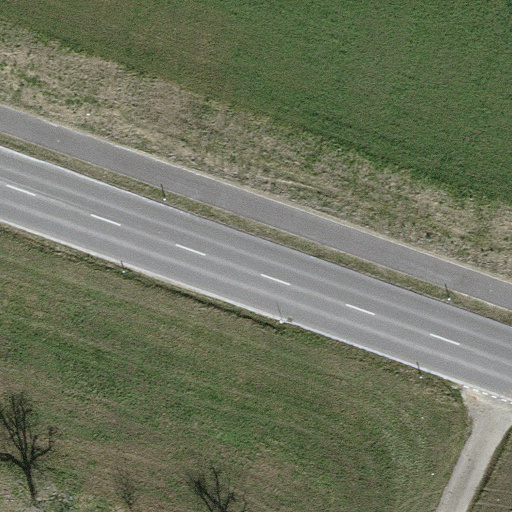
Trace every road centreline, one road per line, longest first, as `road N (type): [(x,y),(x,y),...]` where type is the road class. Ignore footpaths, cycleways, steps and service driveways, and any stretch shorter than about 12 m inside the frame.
road 1 (tertiary): [(0,186),(511,368)]
road 2 (track): [(511,381),(457,511)]
